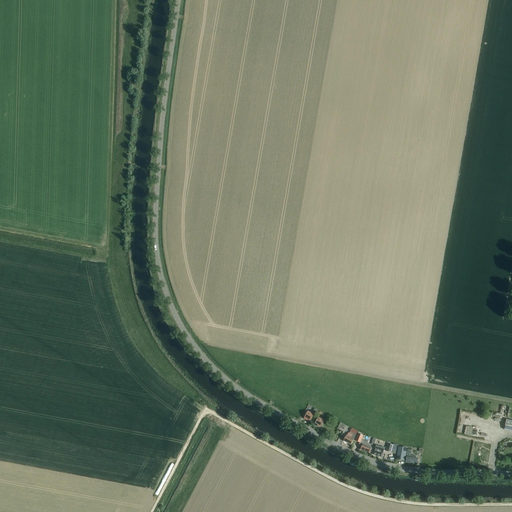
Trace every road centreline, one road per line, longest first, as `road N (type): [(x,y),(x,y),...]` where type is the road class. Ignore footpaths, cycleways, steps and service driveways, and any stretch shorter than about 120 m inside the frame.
road 1 (tertiary): [(511,473),(426,471),(367,459),(245,393),(193,345),(171,307),(155,247),(178,0)]
road 2 (track): [(511,504),(403,503),(337,482),(209,410),(151,511)]
